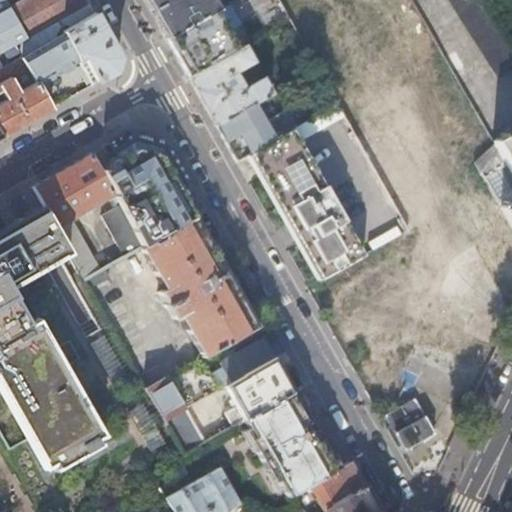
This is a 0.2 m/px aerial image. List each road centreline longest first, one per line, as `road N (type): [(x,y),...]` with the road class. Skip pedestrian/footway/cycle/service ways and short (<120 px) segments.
road 1 (residential): [(404,511),(161,82)]
road 2 (residential): [(0,176),(161,82)]
